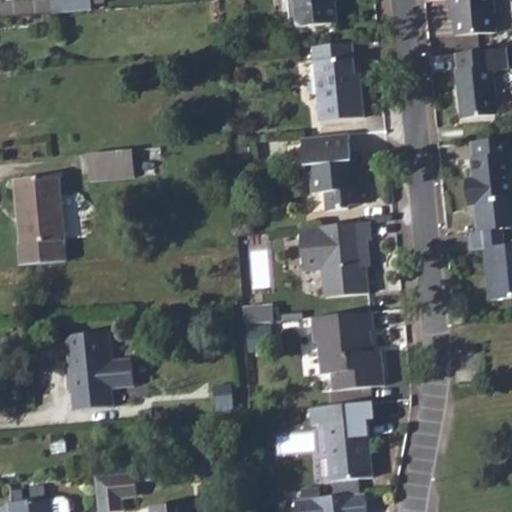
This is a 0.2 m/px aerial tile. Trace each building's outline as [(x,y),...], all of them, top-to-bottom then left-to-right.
[(86,0),(47,0),(49,14),(88,10),(86,0)] [(291,0),(293,19),(301,25),(335,21),(332,0),(291,0)] [(493,0),(449,0),(450,8),(454,8),(455,35),(494,33),(493,0)] [(350,42),(310,46),(317,119),(361,115),(359,83),(353,84),(350,42)] [(490,50),(453,53),(455,66),(457,66),(458,78),(456,78),(458,100),(495,97),(490,50)] [(346,133),(300,136),(302,163),(306,163),(308,192),(322,192),(323,209),(345,208),(348,205),(365,204),(362,174),(353,174),(352,161),(349,160),(346,133)] [(472,187),(466,187),(467,206),(511,202),(511,185),(507,139),(471,143),(472,160),(470,160),(471,181),(472,187)] [(135,149),(91,153),(93,180),(137,177),(135,149)] [(61,177),(15,180),(22,264),(68,261),(61,177)] [(367,223),(316,228),(297,229),(301,271),(321,269),(324,298),(365,295),(362,261),(366,261),(364,242),(368,241),(367,223)] [(500,229),(470,231),(471,249),(483,249),(488,298),(511,295),(511,244),(501,246),(500,229)] [(370,314),(311,319),(314,343),(317,343),(321,375),(331,375),(332,392),(382,387),(379,352),(368,352),(366,333),(372,333),(370,314)] [(105,332),(62,337),(71,411),(110,406),(107,379),(130,376),(128,358),(108,360),(105,332)] [(373,401),(309,408),(311,425),(326,424),(331,481),(373,477),(370,444),(366,444),(365,437),(369,436),(368,419),(374,419),(373,401)] [(135,474),(94,478),(97,511),(122,511),(122,497),(137,496),(135,474)] [(48,482),(10,485),(11,505),(50,502),(48,482)] [(363,511),(362,499),(295,504),(295,511),(363,511)] [(11,505),(11,511),(10,511),(68,511),(68,504),(64,501),(50,502),(11,505)]
